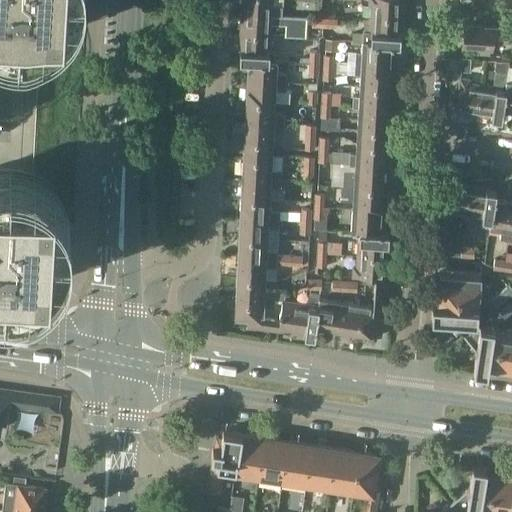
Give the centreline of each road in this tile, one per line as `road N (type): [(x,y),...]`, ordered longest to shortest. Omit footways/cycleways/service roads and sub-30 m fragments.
road 1 (residential): [(120,260),(196,262),(205,241),(219,0)]
road 2 (secondary): [(410,395),(136,348)]
road 3 (secondary): [(134,378),(408,420)]
road 4 (secondary): [(133,0),(120,260)]
road 5 (residential): [(410,395),(427,144)]
road 6 (residential): [(427,144),(433,0)]
